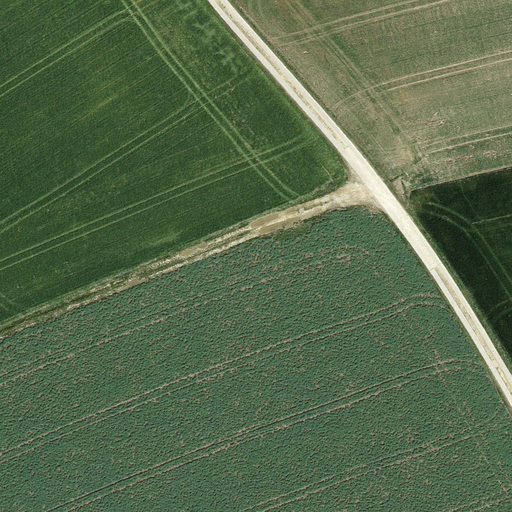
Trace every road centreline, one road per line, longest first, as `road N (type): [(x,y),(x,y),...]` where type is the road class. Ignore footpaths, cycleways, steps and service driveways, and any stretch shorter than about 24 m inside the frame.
road 1 (track): [(211,0),(404,224),(511,403)]
road 2 (track): [(378,193),(0,343)]
